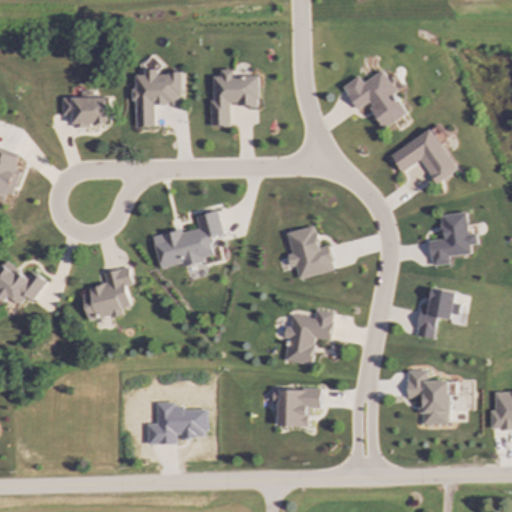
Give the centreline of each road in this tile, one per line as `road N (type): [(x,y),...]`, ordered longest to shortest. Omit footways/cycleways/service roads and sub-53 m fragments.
road 1 (residential): [(511,477),(0,488)]
road 2 (residential): [(297,0),(302,98),(314,132),(388,225),(390,262),(363,410),(363,479)]
road 3 (residential): [(336,167),(81,172),(67,180),(57,208),(61,224),(96,237),(110,232),(147,171)]
